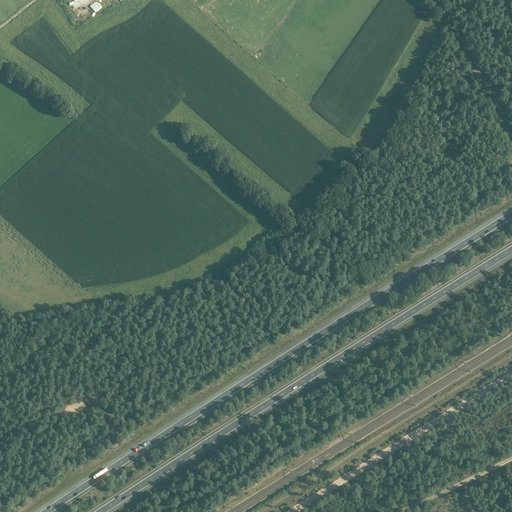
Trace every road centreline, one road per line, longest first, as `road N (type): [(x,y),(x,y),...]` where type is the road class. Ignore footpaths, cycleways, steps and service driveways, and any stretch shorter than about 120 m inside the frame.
road 1 (motorway): [(511,214),(45,511)]
road 2 (motorway): [(102,511),(511,250)]
road 3 (track): [(261,511),(511,355)]
